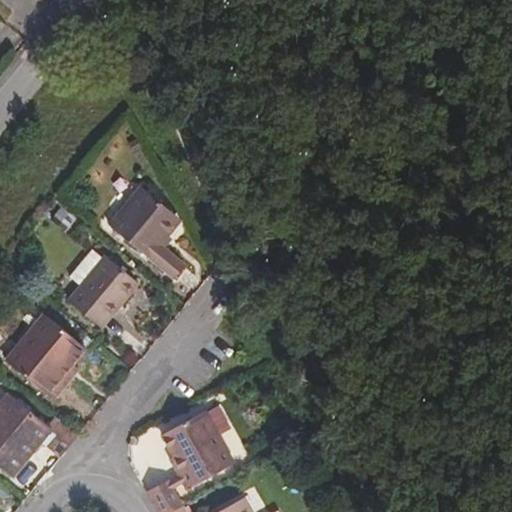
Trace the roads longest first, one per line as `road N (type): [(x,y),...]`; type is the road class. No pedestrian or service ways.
road 1 (residential): [(102,460),(207,316)]
road 2 (unclassified): [(0,98),(78,0)]
